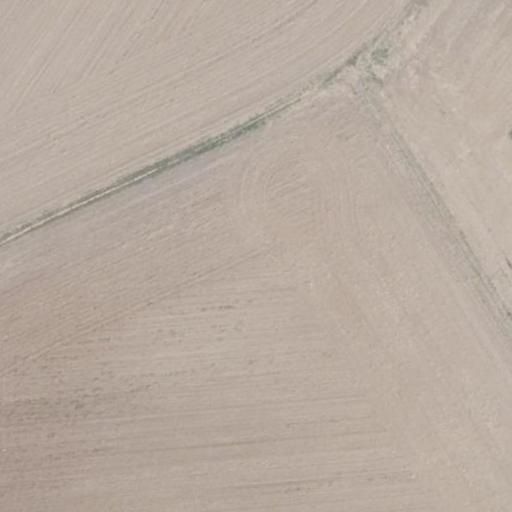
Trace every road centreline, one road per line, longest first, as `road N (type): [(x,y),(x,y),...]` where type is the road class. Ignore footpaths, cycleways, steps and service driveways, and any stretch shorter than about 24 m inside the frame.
road 1 (track): [(387,0),(354,44),(237,123),(0,240)]
road 2 (track): [(354,44),(511,309)]
